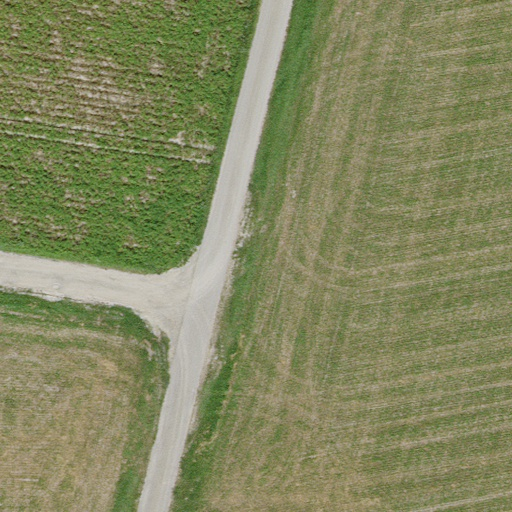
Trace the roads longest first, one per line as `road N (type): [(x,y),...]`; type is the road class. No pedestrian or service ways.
road 1 (track): [(143,511),(274,0)]
road 2 (track): [(0,274),(196,303)]
